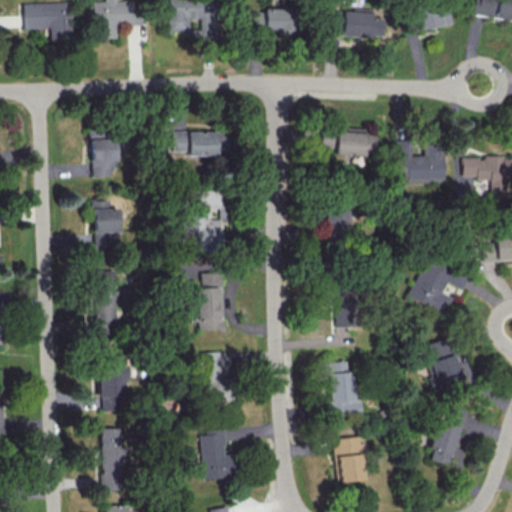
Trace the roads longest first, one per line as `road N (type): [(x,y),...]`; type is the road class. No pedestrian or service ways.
road 1 (residential): [(511,412),(484,502),(471,511),(292,503),(279,390),(275,83)]
road 2 (residential): [(431,90),(487,57),(505,63),(509,74),(506,98),(492,106),(431,90),(306,84),(0,90)]
road 3 (residential): [(38,89),(54,511)]
